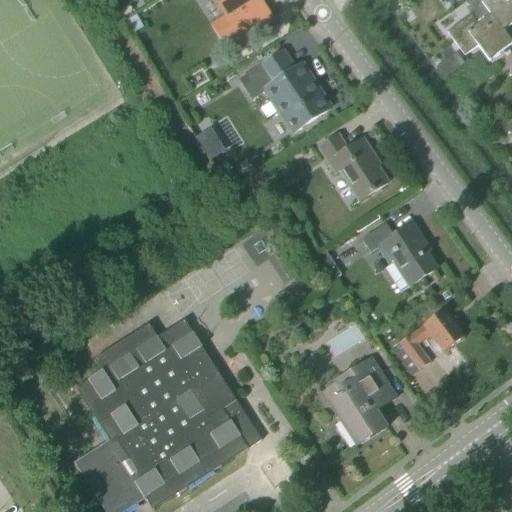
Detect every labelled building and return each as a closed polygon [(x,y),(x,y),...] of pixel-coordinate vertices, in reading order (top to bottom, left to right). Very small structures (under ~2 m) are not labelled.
[(270,19),(257,0),(215,0),(231,25),(225,30),(233,42),(270,19)] [(465,0),(473,12),(484,6),(481,0),(465,0)] [(511,0),(486,0),(483,3),(492,15),(492,14),(504,32),(504,31),(511,25),(511,0)] [(492,14),(492,15),(480,24),(472,14),(447,32),(465,56),(478,46),(490,62),(511,45),(511,41),(504,31),(504,32),(492,14)] [(136,15),(124,22),(132,34),(143,28),(136,15)] [(265,90),(293,133),(329,110),(301,67),(294,71),(283,53),(239,80),(252,99),(265,90)] [(446,61),(435,69),(440,75),(444,80),(454,72),(450,67),(446,61)] [(213,160),(245,141),(229,116),(197,135),(213,160)] [(339,173),(359,203),(386,185),(371,161),(374,158),(363,140),(347,151),(338,137),(318,150),(335,176),(339,173)] [(390,242),(401,259),(384,271),(400,295),(436,271),(418,244),(421,241),(412,227),(394,238),(385,225),(361,241),(370,255),(390,242)] [(331,252),(339,264),(354,254),(346,242),(331,252)] [(400,344),(403,348),(420,371),(420,372),(431,364),(417,345),(430,336),(444,354),(464,340),(444,312),(400,344)] [(74,464),(104,511),(127,511),(145,501),(152,511),(262,442),(185,322),(158,339),(149,326),(94,360),(102,372),(76,389),(110,442),(74,464)] [(420,371),(403,348),(395,355),(411,377),(420,371)] [(329,406),(356,449),(387,430),(376,413),(396,400),(372,361),(350,374),(358,387),(348,394),(347,393),(341,397),(341,398),(329,406)]
